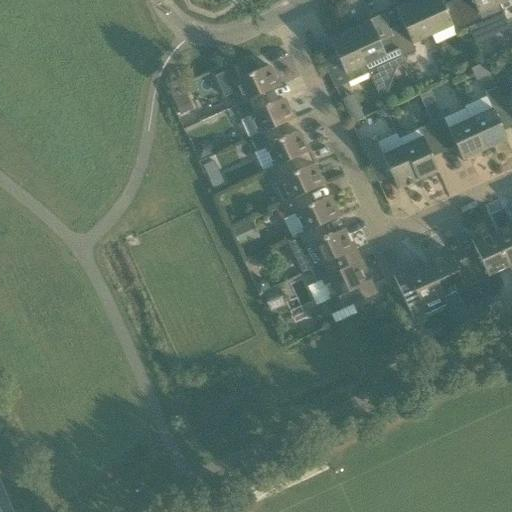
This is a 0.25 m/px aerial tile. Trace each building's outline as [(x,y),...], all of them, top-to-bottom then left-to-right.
[(469,29),(458,5),(444,11),(442,5),(439,0),(419,0),(416,2),(432,36),(452,27),(455,35),(469,29)] [(482,23),(482,22),(502,13),(495,0),(468,0),(458,5),(469,29),(482,23)] [(404,29),(391,35),(402,59),(416,53),(412,45),(432,36),(416,2),(395,11),(404,29)] [(402,59),(391,35),(378,41),(369,23),(349,32),(369,75),(368,75),(370,79),(378,96),(387,91),(396,64),(405,68),(406,68),(405,67),(402,59)] [(369,75),(349,32),(329,41),(335,55),(322,61),(335,89),(349,83),(351,88),(370,79),(368,75),(369,75)] [(511,36),(501,41),(506,52),(511,50),(511,36)] [(416,53),(402,59),(405,67),(419,61),(416,53)] [(221,74),(227,86),(234,83),(243,102),(244,103),(260,95),(280,86),(280,85),(278,86),(268,66),(251,75),(245,63),(221,74)] [(485,64),(470,70),(476,83),(479,82),(490,76),(485,64)] [(502,132),(511,127),(511,124),(503,104),(501,100),(496,89),(485,94),(486,96),(464,107),(465,108),(470,120),(484,151),(506,141),(502,132)] [(250,137),(251,139),(258,135),(259,136),(275,128),(295,119),(295,118),(292,119),(283,99),(266,107),(260,95),(244,103),(243,102),(236,105),(242,119),(241,123),(247,136),(250,137)] [(341,101),(352,123),(364,118),(353,95),(341,101)] [(511,124),(511,99),(503,104),(511,124)] [(431,124),(442,119),(437,106),(426,111),(431,124)] [(461,161),(484,151),(470,120),(464,109),(443,118),(442,119),(431,124),(444,152),(455,147),(461,161)] [(422,138),(402,147),(417,181),(437,172),(431,158),(444,152),(431,124),(418,130),(422,138)] [(240,159),(254,153),(257,151),(264,148),(273,168),(273,169),(290,161),(308,153),(310,152),(310,151),(307,152),(298,132),(280,140),(275,128),(259,136),(258,135),(251,139),(234,146),(240,159)] [(374,137),(361,143),(360,143),(377,183),(391,177),(397,190),(417,181),(402,147),(382,156),(374,137)] [(211,155),(208,149),(201,145),(194,148),(199,160),(211,155)] [(272,185),(283,180),(292,200),(305,194),(325,185),(325,184),(322,185),(313,165),(295,173),(290,161),(273,169),(273,168),(266,171),(272,185)] [(328,197),(310,206),(305,194),(292,200),(288,202),(288,201),(281,204),(287,217),(294,214),(302,233),(303,234),(319,227),(340,217),(339,216),(337,217),(328,197)] [(231,230),(239,247),(259,238),(251,221),(231,230)] [(511,228),(511,226),(494,234),(509,267),(511,266),(511,228)] [(296,238),(287,241),(302,274),(310,270),(352,251),(352,250),(343,230),(324,239),(319,227),(303,234),(302,233),(295,236),(296,238)] [(477,254),(465,259),(476,282),(484,301),(496,295),(502,284),(497,273),(509,267),(494,234),(477,242),(479,246),(474,248),(477,254)] [(352,251),(310,270),(316,283),(321,281),(330,300),(324,302),(330,315),(331,315),(352,305),(353,305),(354,305),(375,295),(369,282),(363,284),(358,273),(363,270),(354,250),(354,249),(352,250),(352,251)] [(445,257),(427,265),(442,298),(454,292),(459,302),(470,307),(484,301),(476,282),(465,259),(454,264),(451,258),(446,260),(445,257)] [(425,313),(422,307),(442,298),(427,265),(416,270),(410,272),(406,274),(405,272),(393,277),(399,289),(408,309),(408,310),(409,312),(412,319),(425,313)] [(260,293),(269,289),(267,283),(261,280),(255,283),(260,293)] [(270,312),(286,305),(278,288),(263,294),(270,312)] [(485,308),(476,312),(482,324),(491,320),(485,308)] [(399,324),(387,364),(388,367),(416,355),(415,354),(401,322),(399,324)] [(446,326),(444,332),(448,340),(460,334),(454,323),(446,326)]
